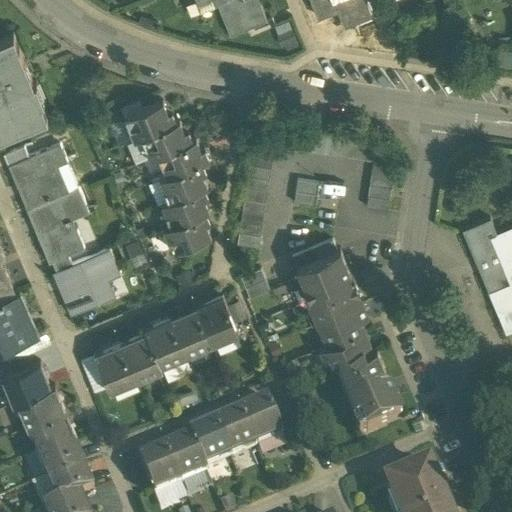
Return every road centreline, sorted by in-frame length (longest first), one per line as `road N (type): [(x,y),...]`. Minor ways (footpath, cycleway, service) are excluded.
road 1 (residential): [(431,112),(405,278),(503,511)]
road 2 (residential): [(431,112),(195,71),(147,56),(46,0)]
